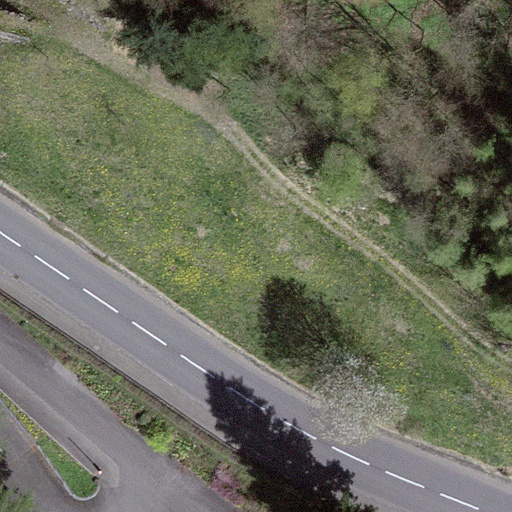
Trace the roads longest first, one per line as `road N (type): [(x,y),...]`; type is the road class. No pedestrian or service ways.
road 1 (track): [(511,372),(476,352),(206,131),(29,0)]
road 2 (primary): [(495,511),(254,397),(0,226)]
